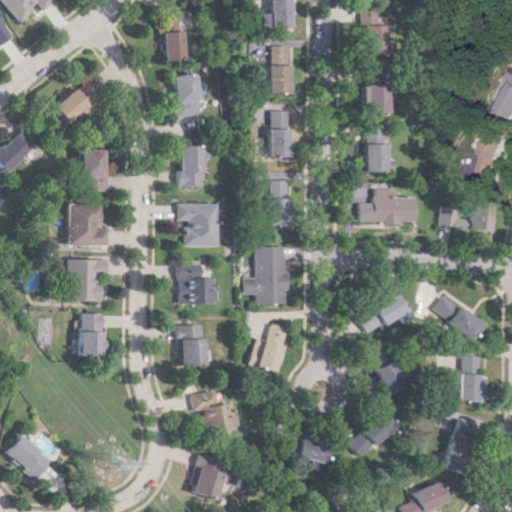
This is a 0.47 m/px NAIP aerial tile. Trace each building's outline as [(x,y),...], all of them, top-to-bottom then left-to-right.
[(0,0),(0,3),(14,22),(29,10),(26,6),(31,2),(38,10),(50,0),(0,0)] [(288,26),(288,0),(267,0),(268,26),(288,26)] [(379,7),(360,6),(359,54),(378,54),(379,7)] [(178,30),(177,17),(161,17),(162,59),(183,58),(183,30),(178,30)] [(0,40),(8,34),(0,24),(0,40)] [(267,92),(285,92),(287,45),(268,45),(267,92)] [(200,113),(197,94),(207,93),(205,80),(197,81),(195,72),(170,76),(176,117),(200,113)] [(511,72),(509,79),(508,78),(494,109),(511,117),(511,72)] [(76,84),(49,106),(61,123),(96,95),(81,76),(74,81),(76,84)] [(380,84),(354,84),(355,113),(387,112),(387,101),(381,101),(380,84)] [(286,156),(287,110),(268,110),(267,156),(286,156)] [(484,138),(475,171),(494,177),(507,133),(475,124),(472,135),(484,138)] [(359,171),(386,171),(387,160),(378,159),(378,125),(359,125),(359,171)] [(0,144),(0,173),(20,157),(24,163),(38,153),(20,129),(0,144)] [(173,185),(200,186),(200,159),(206,159),(207,145),(177,145),(177,170),(174,170),(173,185)] [(101,149),(77,148),(76,190),(100,190),(101,149)] [(286,180),(267,179),(266,225),(285,226),(286,180)] [(355,203),(355,222),(409,222),(409,196),(389,196),(389,188),(370,188),(370,202),(355,203)] [(435,225),(482,231),(485,202),(466,200),(465,209),(437,206),(435,225)] [(95,203),(61,203),(62,246),(102,245),(102,229),(96,229),(95,203)] [(214,246),(214,203),(173,203),(173,220),(181,220),(180,245),(214,246)] [(281,303),(282,246),(253,245),(253,277),(240,277),(240,293),(252,293),(252,303),(281,303)] [(96,300),(96,282),(91,282),(91,273),(102,273),(102,259),(61,258),(60,300),(96,300)] [(209,304),(210,277),(197,277),(197,263),(187,263),(186,271),(174,271),(173,303),(209,304)] [(363,334),(401,309),(391,293),(352,317),(363,334)] [(428,309),(462,340),(475,325),(441,294),(428,309)] [(99,313),(76,312),(76,354),(98,354),(99,313)] [(271,371),(282,326),(266,323),(263,339),(252,336),(245,365),(271,371)] [(175,365),(200,365),(199,324),(174,325),(175,365)] [(381,344),(363,351),(381,394),(399,386),(381,344)] [(472,373),(472,355),(455,355),(455,372),(472,373)] [(443,388),(442,400),(474,401),(475,374),(452,373),(451,388),(443,388)] [(225,402),(211,403),(210,391),(190,393),(194,433),(227,429),(225,402)] [(387,424),(375,411),(341,443),(354,456),(387,424)] [(471,423),(452,417),(436,467),(455,473),(471,423)] [(0,455),(32,478),(47,457),(13,434),(0,453),(0,455)] [(306,458),(304,467),(316,470),(322,444),(277,434),(274,451),(306,458)] [(181,491),(206,498),(218,459),(193,452),(181,491)] [(406,491),(408,498),(392,505),(395,511),(416,511),(441,502),(432,481),(406,491)] [(350,511),(367,511),(362,503),(350,511)]
